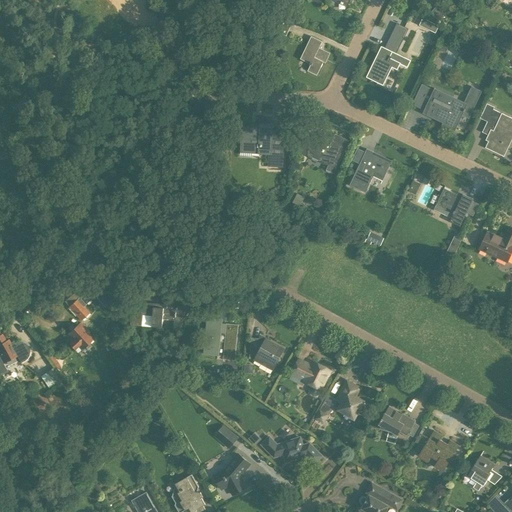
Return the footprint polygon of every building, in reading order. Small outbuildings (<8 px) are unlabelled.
[(440,5),(432,14),(445,26),(453,17),(440,5)] [(276,31),(286,36),(292,22),(282,17),(276,31)] [(396,23),(395,26),(396,26),(392,33),(399,36),(399,35),(404,37),(408,29),(396,23)] [(436,33),(439,27),(432,23),(429,29),(436,33)] [(320,48),(323,42),(311,36),(300,59),(310,64),(307,71),(317,75),(325,58),(327,59),(330,53),(320,48)] [(444,36),(442,42),(447,45),(450,39),(444,36)] [(381,57),(377,55),(367,78),(377,83),(376,85),(392,93),(398,81),(401,76),(395,73),(397,70),(401,63),(402,59),(384,50),(381,57)] [(421,84),(416,95),(428,101),(423,110),(424,111),(425,111),(448,122),(444,128),(454,133),(459,122),(458,122),(461,115),(469,119),(478,100),(477,100),(467,95),(463,104),(452,99),(453,97),(434,88),(433,90),(421,84)] [(480,119),(488,123),(483,133),(489,136),(487,140),(489,141),(486,147),(505,156),(511,141),(511,117),(494,109),(495,108),(487,104),(480,119)] [(260,129),(250,129),(250,127),(243,127),(242,148),(259,149),(259,153),(270,153),(269,165),(284,166),(286,132),(272,131),(272,125),(261,124),(260,129)] [(319,161),(322,156),(331,160),(327,168),(326,170),(334,174),(335,171),(349,141),(335,134),(329,145),(326,144),(326,135),(314,135),(313,147),(309,147),(308,156),(319,161)] [(384,177),(391,161),(374,152),(366,149),(349,185),(364,192),(374,172),(384,177)] [(420,184),(414,181),(409,192),(415,195),(420,184)] [(462,194),(461,197),(444,188),(434,210),(451,218),(450,221),(460,226),(472,199),(462,194)] [(291,204),(298,207),(303,198),(297,194),(291,204)] [(511,228),(508,227),(503,239),(487,232),(487,234),(482,231),(475,245),(480,247),(479,249),(507,262),(511,250),(511,228)] [(380,246),(384,238),(370,232),(367,239),(380,246)] [(444,257),(451,261),(457,250),(450,246),(444,257)] [(90,313),(78,299),(69,307),(82,321),(90,313)] [(179,324),(194,307),(150,303),(144,302),(143,315),(153,315),(152,327),(162,328),(163,319),(174,320),(179,324)] [(142,326),(143,319),(130,318),(130,325),(142,326)] [(220,323),(221,319),(209,318),(205,354),(217,355),(219,333),(225,333),(226,324),(220,323)] [(73,326),(70,329),(71,331),(66,336),(71,342),(68,344),(73,350),(77,346),(81,350),(93,340),(88,334),(89,333),(80,323),(74,328),(73,326)] [(0,373),(6,370),(2,363),(3,363),(17,355),(21,363),(23,361),(25,360),(27,359),(28,357),(29,355),(29,353),(29,351),(29,348),(28,346),(26,344),(25,343),(23,342),(21,341),(19,341),(17,342),(14,343),(11,345),(8,340),(5,341),(1,335),(0,335),(0,373)] [(273,370),(284,349),(265,339),(262,345),(259,343),(260,338),(251,338),(249,359),(254,359),(253,360),(273,370)] [(314,362),(312,366),(299,360),(293,373),(305,380),(305,381),(321,389),(330,370),(314,362)] [(41,375),(47,387),(56,382),(49,370),(41,375)] [(190,393),(193,385),(182,383),(181,386),(190,393)] [(338,410),(345,414),(346,412),(354,417),(358,411),(359,411),(361,412),(363,411),(364,410),(365,408),(364,406),(363,404),(362,403),(363,402),(354,397),(357,392),(345,385),(336,401),(342,403),(338,410)] [(329,413),(334,404),(325,399),(320,408),(329,413)] [(415,421),(402,413),(401,415),(396,412),(397,411),(389,406),(378,425),(397,436),(400,432),(406,436),(414,423),(415,421)] [(320,410),(315,419),(323,424),(328,415),(320,410)] [(213,436),(229,449),(239,437),(223,424),(213,436)] [(254,431),(248,438),(255,444),(261,438),(254,431)] [(419,444),(414,451),(419,454),(419,455),(427,461),(429,457),(437,461),(435,465),(443,470),(448,462),(453,465),(458,457),(453,454),(458,445),(450,440),(447,444),(440,440),(442,436),(434,431),(429,439),(424,436),(419,444)] [(286,442),(277,445),(269,437),(262,445),(274,457),(279,453),(283,452),(285,461),(290,460),(291,461),(306,456),(314,464),(322,456),(310,443),(305,448),(303,446),(301,440),(287,444),(286,442)] [(240,477),(250,464),(239,455),(226,471),(214,477),(221,489),(228,485),(234,495),(246,489),(240,477)] [(490,472),(495,465),(480,456),(472,469),(476,471),(471,478),(477,482),(473,488),(478,491),(482,485),(484,486),(488,479),(490,480),(494,474),(490,472)] [(197,491),(198,488),(199,488),(192,475),(176,484),(172,497),(176,504),(175,505),(178,511),(182,511),(185,510),(186,511),(207,511),(204,505),(206,505),(202,498),(203,497),(200,492),(197,491)] [(397,511),(403,500),(372,482),(366,493),(370,495),(362,509),(358,507),(355,511),(385,511),(389,506),(397,511)] [(157,511),(149,497),(146,492),(131,501),(134,506),(137,511),(157,511)] [(511,496),(494,511),(511,511),(511,496)]
